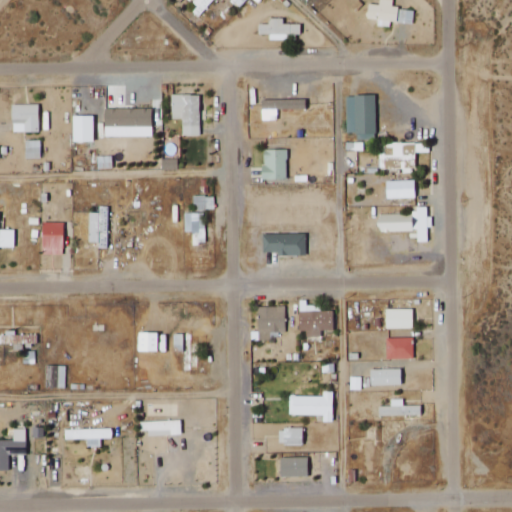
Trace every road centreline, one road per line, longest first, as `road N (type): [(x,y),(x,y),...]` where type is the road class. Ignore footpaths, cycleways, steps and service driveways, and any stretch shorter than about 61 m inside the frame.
road 1 (residential): [(0,506),(511,499)]
road 2 (residential): [(447,0),(451,511)]
road 3 (residential): [(449,280),(0,286)]
road 4 (residential): [(0,67),(447,62)]
road 5 (residential): [(224,66),(237,511)]
